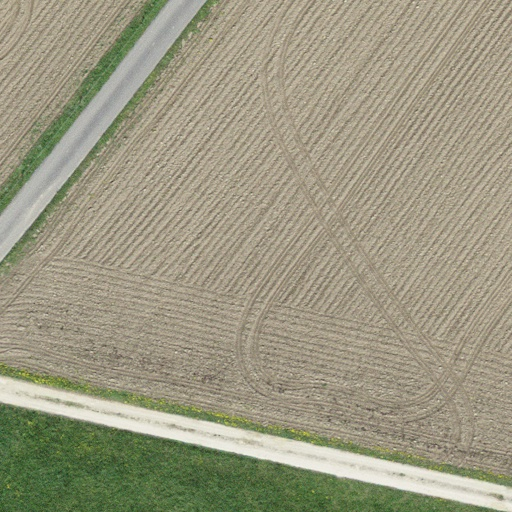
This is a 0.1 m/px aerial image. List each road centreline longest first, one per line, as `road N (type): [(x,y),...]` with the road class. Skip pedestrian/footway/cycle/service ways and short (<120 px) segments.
road 1 (track): [(0,382),(511,490)]
road 2 (unclassified): [(0,246),(200,0)]
